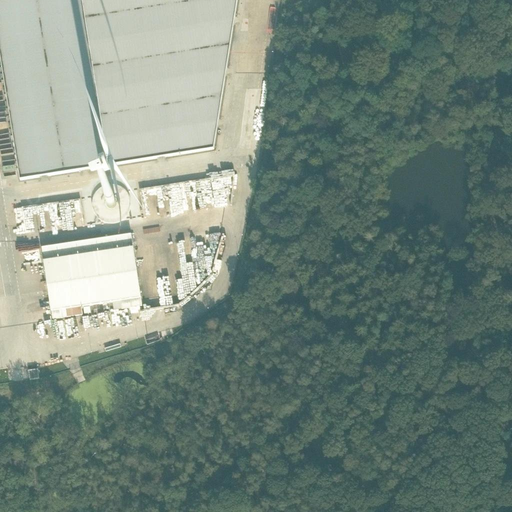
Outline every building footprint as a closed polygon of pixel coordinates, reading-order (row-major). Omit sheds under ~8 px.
[(0,0),(0,62),(18,180),(217,148),(237,0),(0,0)] [(478,2),(460,8),(466,24),(483,17),(478,2)] [(256,73),(268,74),(269,66),(271,66),(273,45),(275,45),(276,31),(261,29),(256,73)] [(338,45),(344,69),(355,67),(349,42),(338,45)] [(488,57),(478,61),(480,70),(491,67),(488,57)] [(396,91),(394,83),(382,87),(384,94),(396,91)] [(327,123),(300,135),(304,144),(331,132),(327,123)] [(318,157),(322,164),(332,159),(328,153),(318,157)] [(131,249),(46,260),(54,316),(139,305),(131,249)] [(42,254),(33,254),(33,263),(42,263),(42,254)] [(163,331),(143,337),(146,347),(166,341),(163,331)] [(468,350),(464,363),(481,367),(485,355),(468,350)] [(38,369),(28,370),(29,381),(39,379),(38,369)] [(374,424),(365,444),(375,447),(379,439),(387,443),(391,435),(383,431),(384,429),(374,424)] [(393,439),(390,446),(397,449),(400,442),(393,439)]
